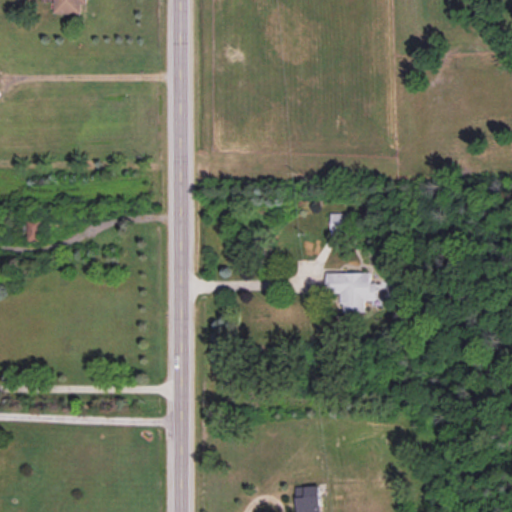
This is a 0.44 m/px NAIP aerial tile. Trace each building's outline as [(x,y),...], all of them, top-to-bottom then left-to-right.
[(87,0),(55,0),(55,13),(82,14),(82,4),(88,4),(87,0)] [(351,213),(331,213),(331,233),(351,233),(351,213)] [(28,240),(44,241),(45,218),(29,218),(28,240)] [(327,272),(327,293),(341,293),(341,304),(345,304),(345,313),(366,313),(366,300),(378,300),(378,283),(372,283),(372,272),(327,272)] [(297,486),(297,511),(321,511),(321,486),(297,486)]
